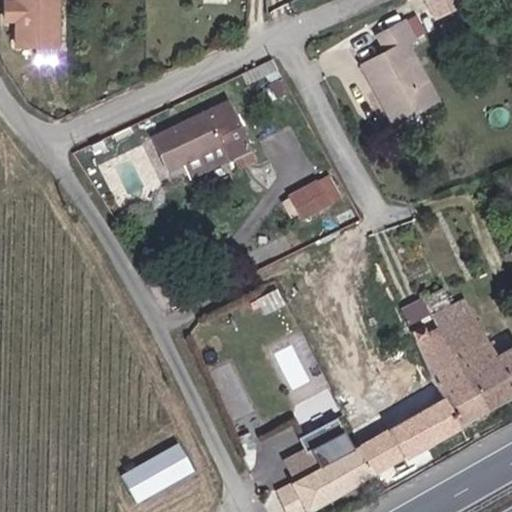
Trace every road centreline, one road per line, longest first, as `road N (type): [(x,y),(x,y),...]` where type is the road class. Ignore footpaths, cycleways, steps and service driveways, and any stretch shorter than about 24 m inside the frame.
road 1 (residential): [(49,143),(164,327),(250,509)]
road 2 (residential): [(286,39),(49,143)]
road 3 (residential): [(286,39),(383,223)]
road 4 (unknown): [(164,327),(338,240)]
